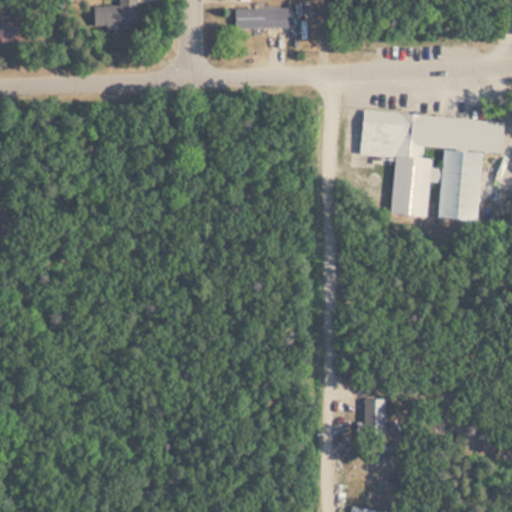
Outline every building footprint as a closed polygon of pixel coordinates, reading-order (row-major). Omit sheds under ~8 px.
[(116,0),(117,4),(90,6),(92,28),(137,26),(135,0),(116,0)] [(287,26),(287,6),(232,6),(232,26),(287,26)] [(0,19),(0,40),(12,40),(12,19),(0,19)] [(434,218),(474,221),(479,151),(497,152),(499,120),(359,111),(356,155),(391,157),(387,214),(423,216),(425,181),(436,182),(434,218)] [(361,435),(383,435),(383,398),(361,398),(361,435)]
